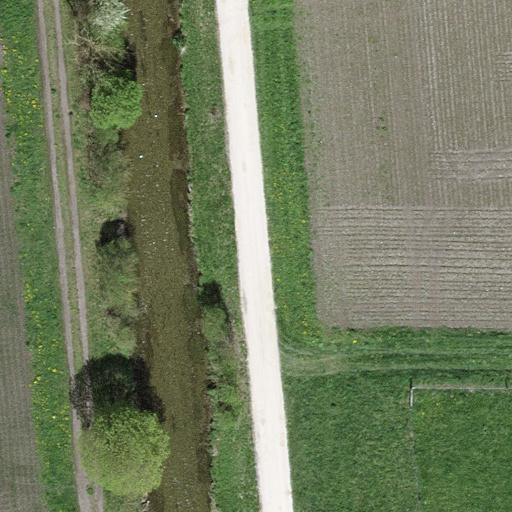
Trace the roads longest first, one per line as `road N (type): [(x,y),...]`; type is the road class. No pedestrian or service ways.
road 1 (track): [(272,511),(228,0)]
road 2 (track): [(91,511),(50,0)]
